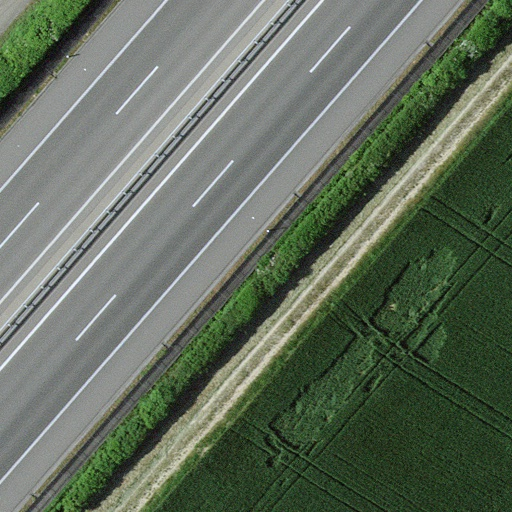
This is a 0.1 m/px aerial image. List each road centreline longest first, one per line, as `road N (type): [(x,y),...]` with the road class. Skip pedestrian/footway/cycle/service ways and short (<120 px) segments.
road 1 (track): [(125,511),(511,67)]
road 2 (motorway): [(0,426),(372,0)]
road 3 (motorway): [(215,0),(0,246)]
